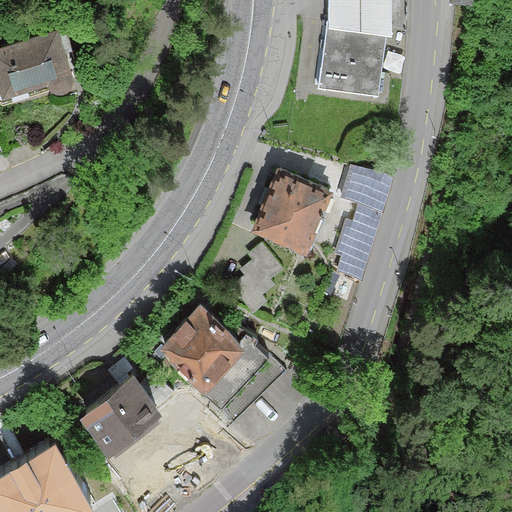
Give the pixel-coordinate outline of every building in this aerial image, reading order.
[(327,0),(328,22),(394,31),(393,0),(327,0)] [(380,92),(388,24),(325,17),(317,84),(380,92)] [(91,86),(72,29),(0,52),(0,54),(16,101),(64,86),(66,94),(91,86)] [(252,223),(309,245),(332,182),(276,161),(252,223)] [(393,173),(350,162),(341,194),(360,199),(356,216),(347,214),(337,252),(345,254),(342,267),(367,273),(393,173)] [(282,265),(260,237),(246,248),(251,254),(239,263),(245,270),(234,279),(255,306),(269,295),(264,289),(277,280),(272,273),(282,265)] [(162,342),(209,380),(248,333),(201,295),(162,342)] [(77,406),(109,445),(161,402),(129,364),(77,406)] [(122,511),(109,490),(100,496),(56,426),(0,460),(0,500),(7,511),(122,511)]
